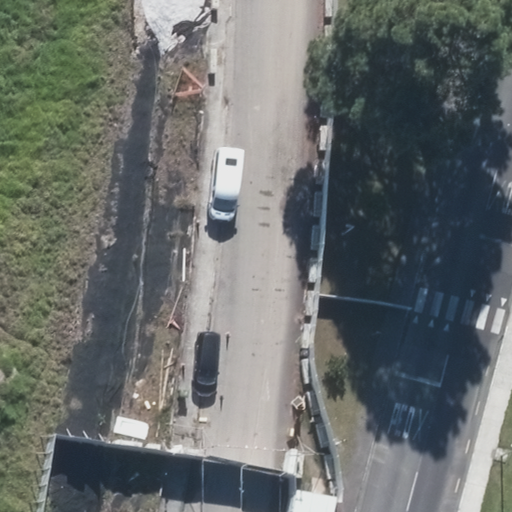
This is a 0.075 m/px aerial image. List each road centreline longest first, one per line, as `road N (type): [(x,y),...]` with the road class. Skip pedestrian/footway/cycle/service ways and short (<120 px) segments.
road 1 (unknown): [(219,511),(231,462),(241,0)]
road 2 (unclassified): [(400,511),(511,111)]
